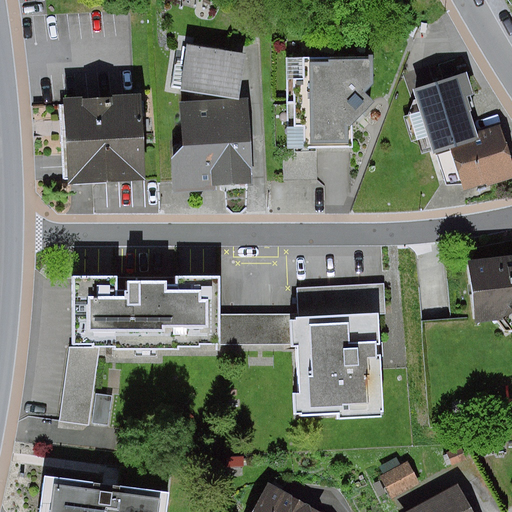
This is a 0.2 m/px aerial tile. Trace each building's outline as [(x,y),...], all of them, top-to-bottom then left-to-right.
[(234,93),(242,52),(188,41),(179,82),(234,93)] [(371,84),(371,57),(303,57),(304,149),(351,148),(351,122),(369,103),(362,95),(371,84)] [(452,145),(479,137),(477,130),(469,105),(472,105),(467,87),(418,103),(433,151),(452,145)] [(245,96),(178,99),(180,143),(169,157),(170,189),(217,187),(217,178),(249,177),(245,96)] [(137,101),(62,105),(66,181),(143,176),(137,101)] [(479,137),(452,145),(466,186),(489,178),(490,183),(511,175),(511,152),(502,122),(477,130),(479,137)] [(315,153),(284,154),(284,181),(316,180),(315,153)] [(511,250),(453,256),(459,321),(511,316),(511,250)] [(112,275),(70,275),(71,340),(89,340),(89,344),(105,344),(216,343),(215,311),(215,274),(173,275),(173,287),(161,287),(161,277),(121,278),(121,293),(112,294),(112,275)] [(302,310),(215,311),(216,343),(288,341),(295,341),(297,391),(292,391),(293,409),(299,408),(299,412),(335,410),(335,417),(383,414),(378,309),(389,309),(388,281),(301,285),(302,310)] [(93,426),(105,344),(89,344),(74,345),(64,419),(93,426)] [(111,423),(115,393),(102,392),(98,422),(111,423)] [(392,494),(421,483),(411,458),(382,470),(392,494)] [(160,511),(163,491),(40,473),(34,511),(160,511)] [(319,511),(322,508),(269,481),(252,511),(319,511)] [(473,511),(458,484),(405,511),(473,511)]
